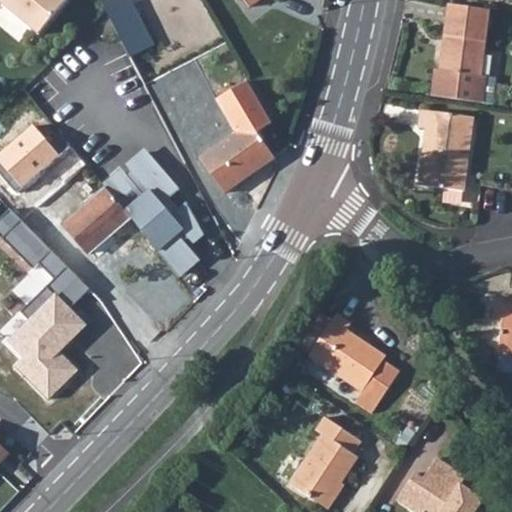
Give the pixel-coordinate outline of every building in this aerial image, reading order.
[(0,0),(0,7),(37,38),(67,2),(64,0),(0,0)] [(126,3),(115,10),(136,58),(151,50),(126,3)] [(429,67),(425,94),(468,100),(471,75),(476,76),(484,7),(441,3),(434,68),(429,67)] [(115,10),(104,16),(128,62),(136,58),(115,10)] [(468,100),(476,101),(479,76),(476,76),(471,75),(468,100)] [(416,110),(414,126),(425,128),(421,163),(418,163),(415,185),(461,190),(470,117),(416,110)] [(249,125),(199,160),(224,195),(273,160),(249,125)] [(56,133),(47,142),(53,148),(62,139),(56,133)] [(24,140),(6,155),(42,199),(54,188),(24,140)] [(105,190),(130,219),(176,275),(198,256),(184,241),(188,237),(191,240),(200,233),(186,205),(177,212),(168,201),(179,192),(147,154),(128,171),(131,175),(127,179),(124,175),(105,190)] [(130,219),(105,190),(64,225),(88,254),(130,219)] [(8,210),(0,217),(0,240),(31,272),(51,252),(8,210)] [(92,291),(68,270),(21,314),(30,324),(8,344),(25,363),(16,370),(48,404),(79,373),(64,356),(89,329),(71,312),(92,291)] [(511,303),(494,302),(491,321),(500,322),(497,352),(511,353),(511,303)] [(338,313),(310,357),(365,393),(388,357),(348,331),(352,323),(338,313)] [(511,370),(511,356),(501,355),(500,370),(511,370)] [(334,425),(294,487),(331,511),(332,511),(344,494),(342,492),(361,460),(356,456),(364,444),(334,425)] [(399,503),(411,511),(480,511),(484,504),(462,489),(466,481),(438,461),(424,482),(416,477),(399,503)]
